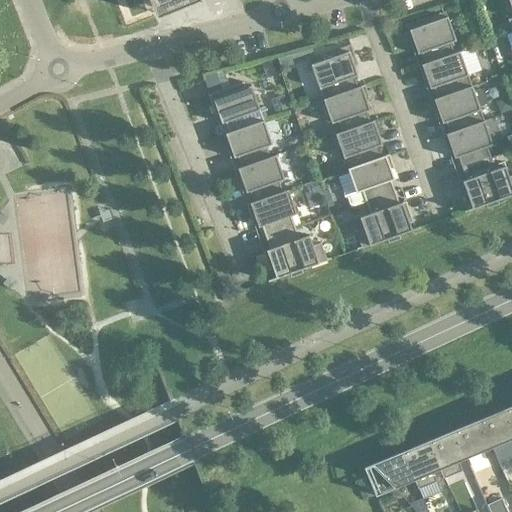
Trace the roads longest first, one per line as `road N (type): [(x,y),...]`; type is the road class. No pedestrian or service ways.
road 1 (secondary): [(54,511),(511,296)]
road 2 (residential): [(155,48),(245,288)]
road 3 (residential): [(362,0),(441,211)]
road 4 (residential): [(87,511),(0,365)]
road 5 (residential): [(155,48),(282,13)]
